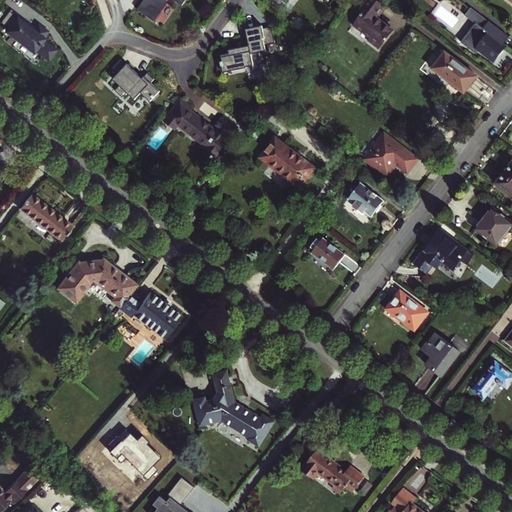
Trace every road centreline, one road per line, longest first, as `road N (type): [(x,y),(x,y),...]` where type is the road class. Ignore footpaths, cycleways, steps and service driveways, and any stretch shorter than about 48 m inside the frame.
road 1 (residential): [(0,98),(324,346)]
road 2 (residential): [(324,346),(511,99)]
road 3 (residential): [(324,346),(511,490)]
